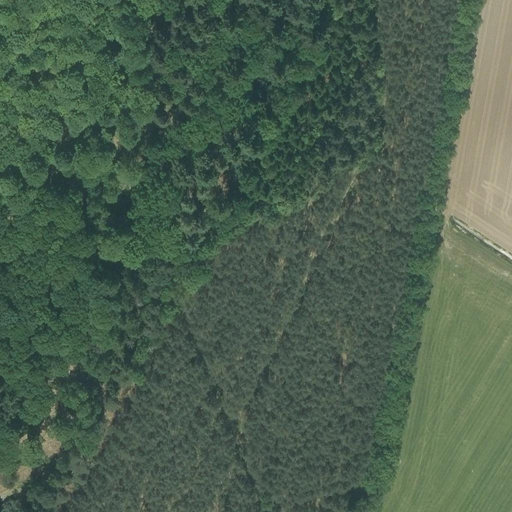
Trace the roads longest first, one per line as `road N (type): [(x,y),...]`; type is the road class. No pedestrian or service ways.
road 1 (track): [(234,421),(381,114),(393,36),(385,0)]
road 2 (track): [(272,511),(126,186)]
road 3 (track): [(126,186),(82,408),(35,475),(0,507)]
road 4 (track): [(126,186),(140,92),(134,0)]
